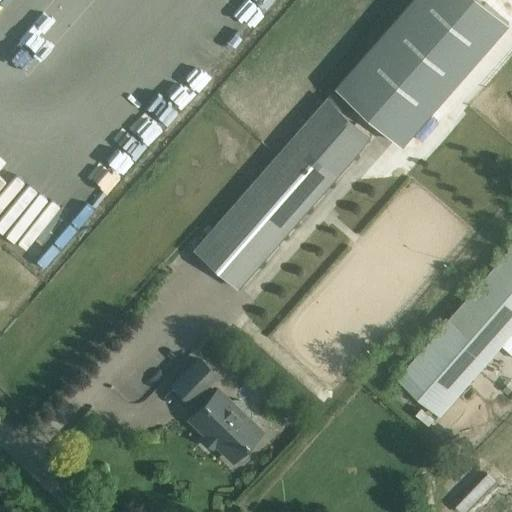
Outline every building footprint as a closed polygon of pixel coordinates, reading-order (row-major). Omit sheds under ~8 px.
[(404,146),(509,25),(480,0),(413,0),(337,88),(404,146)] [(369,133),(359,124),(339,107),(329,98),(294,139),(292,137),(194,250),(195,251),(236,286),(238,288),(336,176),(334,174),(369,133)] [(362,148),(331,182),(342,192),(373,158),(362,148)] [(511,244),(397,378),(439,415),(511,330),(511,244)] [(198,358),(173,384),(190,401),(215,375),(198,358)] [(217,390),(191,418),(208,434),(211,431),(218,439),(216,442),(232,458),(259,430),(245,417),(242,420),(228,406),(231,403),(217,390)] [(491,472),(500,478),(511,461),(503,455),(491,472)] [(510,487),(511,484),(511,468),(502,480),(510,487)]
